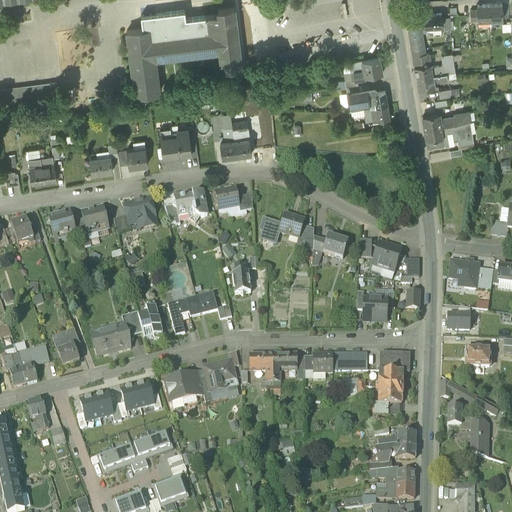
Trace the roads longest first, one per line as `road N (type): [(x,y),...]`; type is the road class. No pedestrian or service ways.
road 1 (residential): [(0,208),(269,172),(430,243)]
road 2 (residential): [(58,387),(229,344),(430,339)]
road 3 (tertiary): [(430,243),(392,0)]
road 4 (tertiary): [(424,511),(430,339)]
